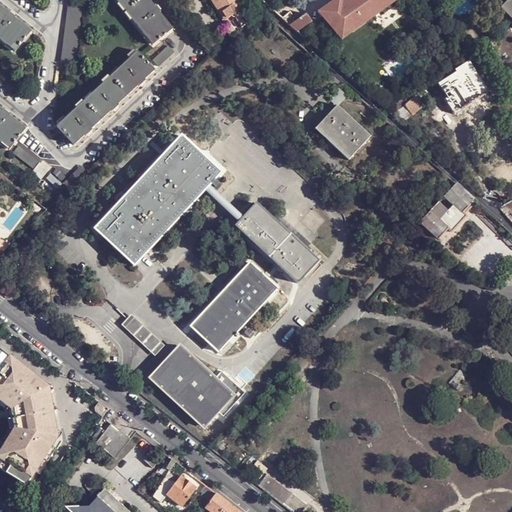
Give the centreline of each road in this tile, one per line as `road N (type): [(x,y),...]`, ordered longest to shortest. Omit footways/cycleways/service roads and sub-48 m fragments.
road 1 (residential): [(256,0),(511,227)]
road 2 (residential): [(0,306),(264,511)]
road 3 (residential): [(33,117),(65,157),(82,156),(190,52),(191,38),(160,0)]
